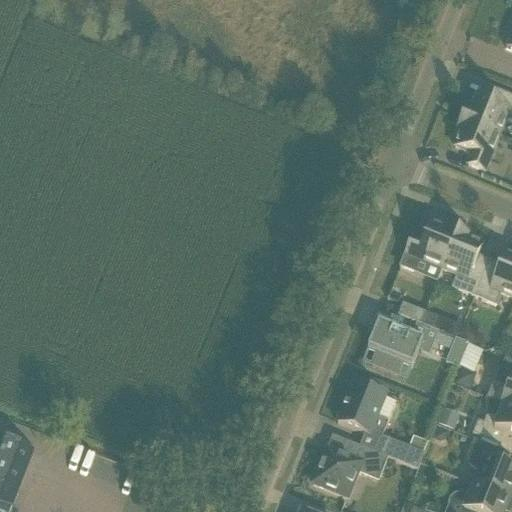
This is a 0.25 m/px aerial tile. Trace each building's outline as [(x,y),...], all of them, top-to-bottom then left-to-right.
[(464,123),(499,137),(504,123),(511,126),(511,99),(490,91),(485,103),(475,99),(470,111),(466,110),(464,117),(466,118),(464,123)] [(468,169),(483,175),(499,137),(464,123),(462,122),(456,136),(460,138),(454,150),(464,154),(464,156),(472,159),(468,169)] [(443,272),(457,238),(458,235),(443,230),(442,234),(430,228),(425,238),(423,238),(421,245),(411,241),(399,270),(412,275),(417,262),(443,272)] [(452,291),(474,300),(488,264),(477,259),(481,249),(468,244),(470,240),(463,238),(462,240),(457,238),(443,272),(457,278),(452,291)] [(474,300),(495,309),(501,296),(511,300),(511,261),(504,258),(500,268),(488,264),(474,300)] [(397,318),(419,328),(424,316),(402,306),(397,318)] [(424,316),(419,328),(431,332),(436,320),(424,316)] [(410,339),(377,326),(366,352),(376,356),(371,369),(396,379),(399,369),(409,373),(417,354),(420,355),(420,357),(428,360),(436,339),(438,335),(416,327),(415,329),(414,329),(410,339)] [(444,367),(458,372),(468,347),(454,342),(444,367)] [(499,372),(494,386),(506,391),(500,406),(511,411),(511,364),(504,361),(499,372)] [(460,372),(453,387),(469,393),(475,378),(460,372)] [(352,387),(336,426),(355,434),(380,444),(381,441),(387,425),(376,421),(384,401),(384,400),(371,395),(352,387)] [(472,437),(501,449),(505,437),(511,439),(511,411),(486,401),(503,408),(498,420),(485,418),(482,426),(477,424),(472,437)] [(443,411),(437,427),(453,433),(459,418),(443,411)] [(432,443),(440,446),(447,443),(450,435),(437,430),(432,443)] [(0,440),(0,511),(10,511),(33,454),(29,453),(31,447),(11,440),(9,445),(0,440)] [(387,461),(417,473),(423,457),(423,456),(427,446),(413,440),(409,451),(387,442),(380,459),(387,461)] [(473,488),(511,503),(511,475),(502,471),(508,457),(474,443),(467,459),(468,464),(469,468),(472,471),(479,474),(473,488)] [(312,487),(346,501),(359,470),(380,479),(387,461),(380,459),(350,447),(344,461),(326,453),(318,472),(315,471),(310,481),(314,483),(312,487)] [(414,483),(419,485),(422,483),(424,482),(428,480),(432,473),(420,468),(414,483)] [(445,511),(504,511),(506,508),(510,509),(511,504),(511,503),(473,488),(468,500),(460,497),(455,498),(450,502),(445,511)]
